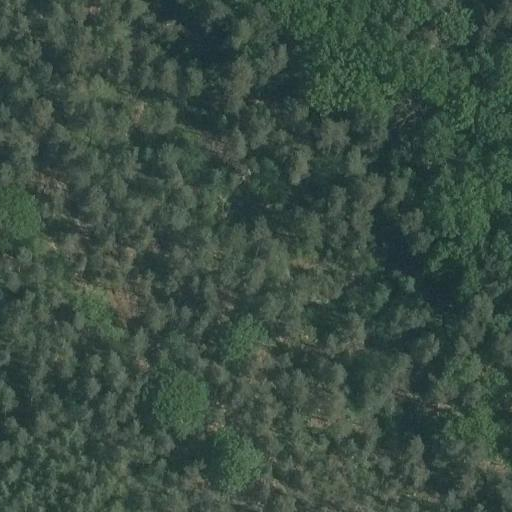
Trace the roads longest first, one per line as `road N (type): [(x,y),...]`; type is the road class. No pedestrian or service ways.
road 1 (track): [(0,234),(241,511)]
road 2 (track): [(312,0),(511,222)]
